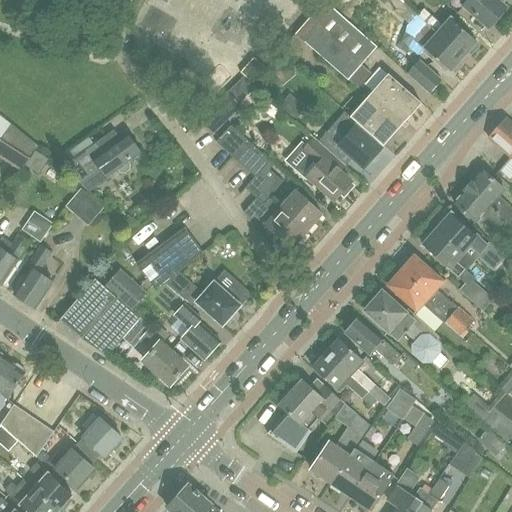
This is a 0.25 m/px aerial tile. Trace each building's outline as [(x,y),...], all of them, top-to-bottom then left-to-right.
[(379,0),(393,12),(394,11),(410,25),(417,17),(402,2),(399,0),(379,0)] [(469,0),(464,6),(466,8),(465,10),(472,16),(473,14),(489,28),(491,26),(492,28),(501,19),(499,17),(506,8),(496,0),(469,0)] [(377,47),(325,1),(280,53),(288,61),(305,42),(348,80),(377,47)] [(444,27),(433,17),(424,9),(419,16),(427,23),(426,23),(464,57),(477,42),(452,19),(444,27)] [(450,72),(464,57),(426,23),(420,30),(432,41),(425,49),(435,58),(432,61),(436,64),(439,62),(450,72)] [(241,73),(252,84),(266,69),(254,58),(241,73)] [(442,81),(427,67),(420,61),(408,74),(430,94),(442,81)] [(272,73),(281,83),(293,72),(285,62),(281,66),(272,73)] [(422,104),(407,90),(389,75),(371,96),(403,125),(422,104)] [(241,106),(257,89),(244,77),(228,93),(241,106)] [(228,93),(201,121),(214,134),(241,106),(228,93)] [(293,94),(281,109),(299,124),(311,110),(293,94)] [(384,146),(403,125),(371,96),(351,118),(360,125),(384,146)] [(360,125),(351,118),(347,114),(337,125),(350,136),(340,147),(365,168),(381,149),(357,128),(360,125)] [(0,115),(0,141),(2,139),(12,125),(0,115)] [(511,123),(507,119),(489,139),(511,159),(511,158),(511,123)] [(12,125),(2,139),(30,159),(38,147),(12,125)] [(231,127),(216,143),(224,150),(239,134),(231,127)] [(335,201),(341,195),(344,197),(354,186),(351,183),(352,182),(341,172),(346,166),(308,132),(302,138),(306,141),(288,161),(310,181),(311,180),(335,201)] [(239,134),(224,150),(232,157),(247,140),(239,134)] [(142,154),(128,135),(98,156),(91,147),(62,168),(81,185),(101,170),(107,178),(118,171),(120,173),(125,174),(130,170),(131,166),(129,163),(142,154)] [(247,140),(232,157),(240,164),(255,148),(247,140)] [(255,148),(240,164),(248,171),(262,154),(255,148)] [(256,179),(246,190),(264,206),(270,200),(259,190),(269,180),(261,173),(271,162),(262,154),(248,171),(256,179)] [(25,169),(39,178),(49,164),(35,155),(25,169)] [(505,190),(498,184),(483,171),(482,172),(479,172),(475,177),(475,180),(468,188),(507,222),(511,226),(511,208),(499,197),(505,190)] [(507,222),(468,188),(462,194),(459,194),(455,198),(455,202),(454,203),(469,216),(476,223),(482,217),(500,231),(507,222)] [(89,197),(82,191),(68,207),(75,213),(89,197)] [(280,209),(307,232),(323,215),(296,191),(280,209)] [(288,255),(307,232),(280,209),(265,226),(279,238),(275,243),(288,255)] [(498,255),(467,228),(452,214),(438,230),(464,253),(475,262),(482,254),(491,263),(498,255)] [(167,283),(185,299),(194,307),(198,304),(208,313),(223,327),(242,306),(252,295),(238,282),(228,294),(215,282),(204,294),(181,272),(205,254),(186,227),(137,264),(154,288),(156,290),(167,283)] [(464,253),(438,230),(424,246),(469,286),(469,287),(470,287),(476,279),(467,271),(475,262),(464,253)] [(0,284),(2,286),(13,269),(31,242),(19,234),(14,243),(4,236),(0,241),(0,284)] [(36,309),(48,292),(53,284),(39,274),(53,253),(42,246),(28,267),(32,270),(15,294),(36,309)] [(444,282),(430,269),(415,256),(401,271),(468,330),(474,323),(437,290),(444,282)] [(147,294),(120,270),(106,285),(133,309),(147,294)] [(462,336),(468,330),(401,271),(388,286),(417,312),(425,304),(462,336)] [(60,320),(82,340),(108,357),(141,320),(95,279),(60,320)] [(156,290),(154,288),(146,297),(169,317),(185,299),(167,283),(156,290)] [(405,312),(398,305),(383,292),(365,311),(389,333),(398,341),(406,331),(418,342),(414,347),(415,352),(425,361),(431,361),(439,351),(439,345),(435,342),(440,337),(408,309),(405,312)] [(221,342),(206,329),(199,323),(202,320),(186,305),(176,316),(191,330),(182,340),(205,360),(221,342)] [(393,366),(402,356),(359,319),(345,334),(369,355),(374,349),(393,366)] [(187,367),(172,354),(161,344),(165,340),(152,328),(142,339),(154,350),(145,361),(171,385),(187,367)] [(364,361),(355,353),(340,340),(327,354),(384,407),(391,400),(357,369),(364,361)] [(0,375),(9,362),(3,358),(3,355),(0,352),(0,375)] [(378,413),(384,407),(327,354),(313,369),(328,383),(341,394),(347,386),(378,413)] [(14,365),(9,362),(0,375),(0,394),(8,400),(26,373),(24,372),(24,369),(17,364),(14,365)] [(511,378),(501,391),(506,395),(510,399),(511,400),(511,378)] [(337,415),(344,405),(345,404),(317,379),(310,387),(303,381),(291,393),(288,390),(279,401),(282,404),(280,406),(290,415),(289,416),(286,414),(268,434),(297,453),(311,432),(309,430),(319,419),(329,428),(337,415)] [(399,391),(386,410),(402,421),(415,402),(399,391)] [(506,444),(511,433),(511,400),(510,399),(506,395),(488,414),(474,401),(467,409),(506,444)] [(14,405),(1,425),(10,433),(24,412),(14,405)] [(351,424),(356,416),(357,416),(344,405),(337,415),(351,424)] [(24,412),(10,433),(18,441),(19,442),(34,419),(24,412)] [(123,439),(100,419),(94,413),(84,426),(90,431),(84,438),(89,442),(84,448),(97,459),(102,454),(106,458),(123,439)] [(420,450),(437,424),(423,415),(406,440),(420,450)] [(355,449),(364,434),(370,426),(356,416),(351,424),(336,446),(330,442),(312,470),(313,471),(314,475),(319,479),(323,478),(331,483),(350,456),(355,449)] [(34,419),(19,442),(20,442),(28,450),(44,426),(34,419)] [(0,441),(10,450),(18,441),(10,433),(1,425),(0,426),(0,441)] [(44,426),(28,450),(37,458),(54,433),(44,426)] [(372,427),(365,437),(370,440),(376,431),(372,427)] [(483,459),(464,443),(448,466),(470,480),(483,459)] [(91,466),(97,459),(84,448),(78,455),(73,450),(67,456),(60,451),(49,463),(78,489),(95,470),(91,466)] [(374,462),(366,456),(355,449),(350,456),(331,483),(351,496),(374,462)] [(374,462),(351,496),(371,510),(390,482),(389,482),(394,475),(374,462)] [(66,502),(73,495),(37,463),(31,470),(43,481),(36,489),(61,511),(62,511),(69,504),(66,502)] [(420,488),(414,498),(408,494),(419,478),(408,470),(388,500),(397,506),(393,511),(417,511),(429,494),(420,488)] [(61,511),(36,489),(25,479),(18,487),(13,482),(5,491),(28,511),(61,511)] [(189,484),(168,509),(171,511),(219,511),(212,505),(189,484)] [(439,500),(438,500),(429,494),(417,511),(432,511),(432,510),(439,500)] [(16,511),(0,497),(0,510),(1,511),(0,511),(16,511)]
